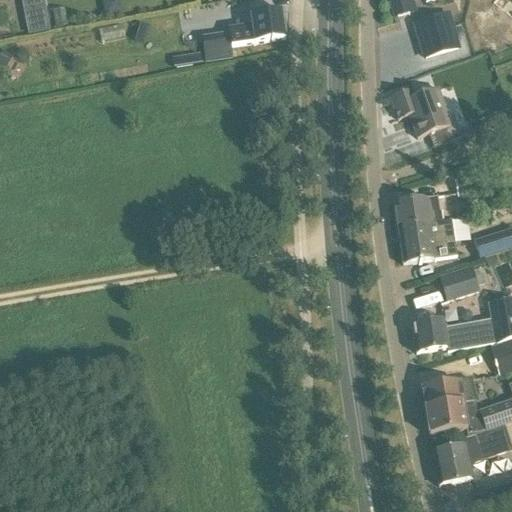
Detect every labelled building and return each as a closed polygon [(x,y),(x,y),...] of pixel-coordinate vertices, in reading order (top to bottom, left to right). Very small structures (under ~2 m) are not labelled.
[(43,0),(20,0),(28,36),(50,31),(43,0)] [(392,0),(398,18),(417,13),(413,0),(415,0),(392,0)] [(282,13),(250,18),(251,27),(228,30),(229,37),(202,40),(205,65),(233,61),(231,49),(286,41),(282,13)] [(448,17),(416,27),(426,60),(458,51),(448,17)] [(143,46),(149,29),(140,26),(135,43),(143,46)] [(3,52),(0,58),(0,64),(7,68),(12,57),(3,52)] [(202,64),(200,54),(172,59),(174,69),(202,64)] [(438,91),(415,100),(413,92),(390,100),(398,123),(410,119),(417,141),(451,129),(438,91)] [(475,166),(455,173),(457,182),(456,183),(459,197),(483,194),(479,179),(478,179),(475,166)] [(398,231),(430,227),(430,228),(443,226),(441,213),(440,213),(438,199),(425,201),(425,202),(394,207),(398,231)] [(453,236),(445,237),(443,226),(430,228),(430,227),(398,231),(403,268),(419,265),(419,267),(422,266),(421,265),(435,263),(457,259),(453,236)] [(511,231),(474,243),(480,262),(511,251),(511,231)] [(499,264),(496,257),(485,260),(488,269),(499,264)] [(471,269),(438,279),(446,305),(479,294),(471,269)] [(511,301),(488,306),(490,322),(445,330),(444,324),(412,329),(417,356),(447,352),(448,355),(477,351),(511,341),(511,301)] [(511,343),(491,350),(500,378),(511,374),(511,343)] [(471,382),(441,386),(421,390),(429,438),(466,433),(511,421),(511,387),(508,389),(511,402),(511,404),(480,415),(477,415),(471,382)] [(505,429),(511,427),(511,423),(467,437),(467,440),(463,442),(464,448),(432,454),(439,489),(472,482),(469,466),(511,453),(505,429)]
